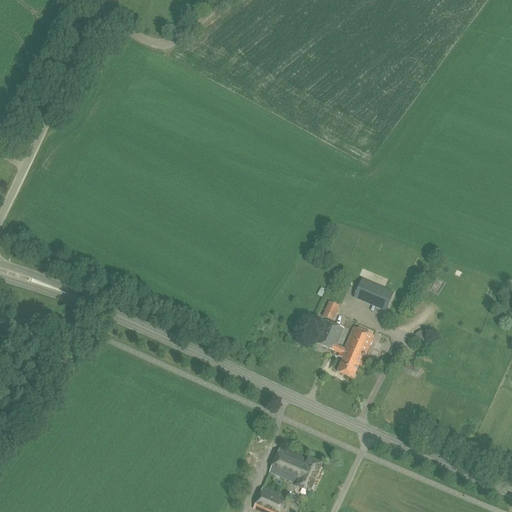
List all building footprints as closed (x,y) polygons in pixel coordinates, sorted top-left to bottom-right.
[(358,284),(354,297),(387,306),(391,292),(358,284)] [(322,316),(332,321),(339,306),(329,301),(322,316)] [(337,372),(353,379),(359,365),(361,366),(374,337),(354,328),(345,349),(337,345),(344,329),(325,320),(315,343),(340,354),(338,357),(343,359),(337,372)] [(415,335),(422,344),(428,339),(421,330),(415,335)] [(394,368),(416,378),(421,367),(403,359),(404,357),(400,355),(394,368)] [(297,486),(310,492),(323,464),(309,458),(308,459),(282,446),(270,472),(297,484),(297,486)] [(253,509),(259,511),(282,511),(290,498),(263,486),(253,509)]
